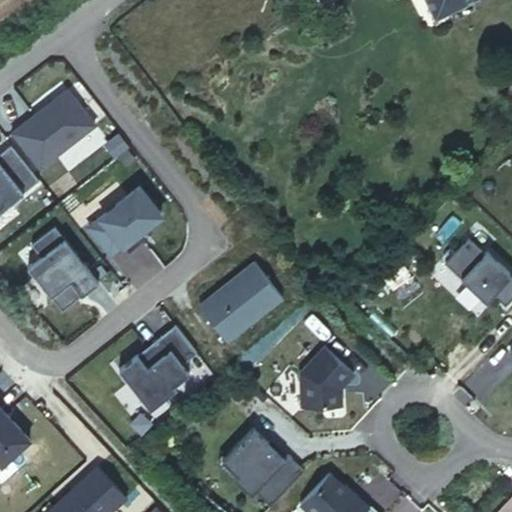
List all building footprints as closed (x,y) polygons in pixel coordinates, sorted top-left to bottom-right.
[(472,0),(432,0),(441,16),(472,0)] [(38,110),(9,132),(37,168),(92,124),(64,89),(48,101),(50,103),(39,111),(38,110)] [(0,207),(37,180),(8,146),(0,152),(0,207)] [(137,187),(86,227),(107,255),(135,235),(134,234),(159,215),(137,187)] [(60,312),(96,283),(51,226),(28,244),(38,256),(25,267),(60,312)] [(464,237),(442,262),(484,300),(491,293),(502,304),(511,293),(511,276),(483,250),(481,252),(464,237)] [(252,260),(195,304),(222,338),(279,294),(252,260)] [(408,281),(393,262),(376,275),(391,294),(408,281)] [(193,351),(172,324),(156,336),(159,340),(137,357),(134,354),(115,369),(146,408),(172,387),(169,384),(185,371),(178,362),(193,351)] [(354,374),(325,347),(301,373),(302,406),(342,405),(341,388),(354,374)] [(0,457),(23,439),(0,414),(0,457)] [(265,444),(249,430),(218,463),(234,477),(230,481),(247,496),(250,493),(265,507),(299,470),(284,455),(280,459),(265,444)] [(268,441),(265,444),(280,459),(284,455),(268,441)] [(103,511),(121,496),(92,467),(44,511),(103,511)] [(322,475),(294,506),(300,511),(358,511),(362,508),(349,496),(347,497),(322,475)]
